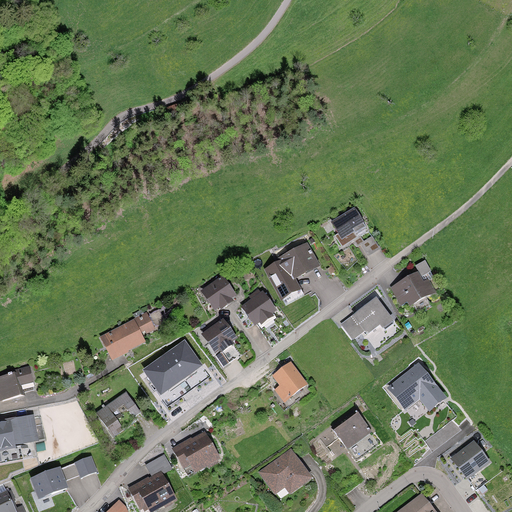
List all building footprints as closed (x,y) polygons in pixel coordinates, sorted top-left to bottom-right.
[(352,233),(354,237),(365,230),(354,212),(331,226),(340,241),(352,233)] [(282,270),(269,277),(281,299),(296,291),(291,281),(304,274),(304,273),(315,267),(309,257),(311,256),(309,254),(308,254),(305,248),(278,262),(282,270)] [(427,297),(416,276),(398,286),(410,307),(427,297)] [(214,309),(231,297),(221,282),(203,294),(214,309)] [(275,319),(270,313),(272,312),(261,297),(257,292),(249,298),(252,303),(244,309),(254,324),(256,324),(260,330),(275,319)] [(395,323),(378,301),(344,327),(354,341),(365,333),(368,337),(381,327),(385,331),(395,323)] [(145,316),(101,340),(108,353),(112,351),(115,357),(142,343),(138,333),(144,330),(146,333),(152,330),(151,328),(154,326),(149,317),(147,319),(145,316)] [(215,352),(232,340),(221,325),(213,331),(210,327),(202,332),(205,336),(204,337),(215,352)] [(200,365),(185,344),(148,370),(163,391),(200,365)] [(446,397),(419,364),(390,388),(407,409),(420,398),(430,410),(446,397)] [(286,404),(306,388),(290,368),(273,381),(278,387),(274,390),(286,404)] [(0,379),(0,395),(2,402),(24,396),(23,392),(32,390),(28,372),(11,377),(10,375),(7,376),(8,378),(0,379)] [(112,438),(135,422),(133,419),(139,414),(125,394),(104,409),(103,407),(101,408),(102,410),(95,415),(112,438)] [(369,431),(355,413),(331,431),(345,449),(369,431)] [(34,419),(0,426),(0,466),(37,458),(34,444),(39,443),(34,419)] [(182,449),(174,453),(181,465),(180,465),(183,470),(183,469),(181,466),(189,462),(195,472),(216,460),(203,436),(181,449),(182,449)] [(452,461),(466,480),(487,464),(483,459),(482,456),(481,453),(476,450),(473,445),(452,461)] [(280,499),(307,479),(289,454),(262,474),(280,499)] [(157,460),(164,473),(171,470),(163,457),(157,460)] [(89,458),(57,469),(63,484),(95,473),(89,458)] [(57,469),(28,481),(37,504),(67,492),(63,484),(57,469)] [(151,511),(172,500),(159,477),(137,489),(138,489),(130,493),(137,505),(136,505),(139,510),(137,506),(145,502),(151,511)] [(14,511),(9,502),(13,500),(9,492),(0,496),(0,511),(14,511)] [(431,511),(420,498),(401,511),(431,511)] [(125,511),(124,509),(118,503),(112,509),(114,511),(125,511)]
